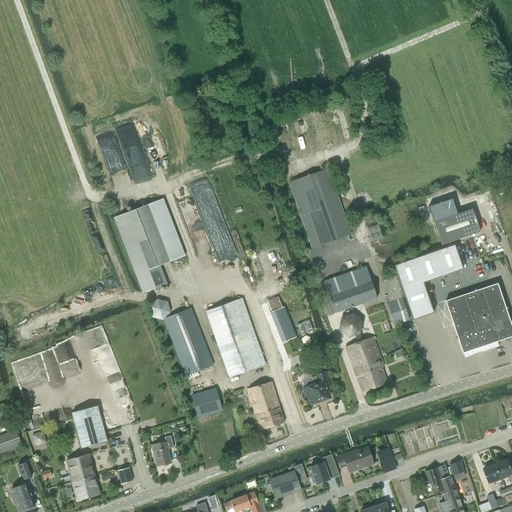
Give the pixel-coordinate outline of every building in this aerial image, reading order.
[(290,183),(307,232),(312,248),(350,235),(328,169),(290,183)] [(209,183),(191,190),(219,263),(236,256),(209,183)] [(171,196),(147,206),(169,261),(190,254),(171,196)] [(169,261),(147,206),(115,218),(144,293),(166,284),(159,265),(169,261)] [(480,232),(472,209),(433,222),(441,245),(480,232)] [(454,245),(392,266),(396,276),(401,291),(403,297),(411,321),(433,313),(422,283),(462,269),(454,245)] [(334,313),(376,298),(366,267),(323,282),(334,313)] [(388,295),(401,291),(396,276),(383,281),(388,295)] [(462,353),(511,337),(511,328),(509,319),(508,319),(497,284),(445,301),(457,337),(462,353)] [(409,319),(402,298),(386,303),(394,324),(401,322),(409,319)] [(264,364),(241,299),(206,311),(229,377),(264,364)] [(282,343),(296,338),(284,308),(270,313),(282,343)] [(186,376),(212,365),(190,309),(164,319),(186,376)] [(341,318),(340,330),(348,337),(354,334),(356,343),(361,342),(359,333),(355,329),(356,319),(357,318),(352,314),(341,318)] [(301,335),(313,331),(309,319),(297,324),(301,335)] [(363,392),(387,383),(381,367),(384,366),(373,337),(361,342),(356,343),(346,347),(363,392)] [(310,377),(308,373),(299,376),(306,397),(308,396),(311,404),(329,398),(326,391),(328,391),(326,383),(328,382),(325,372),(310,377)] [(197,411),(219,406),(213,382),(192,387),(197,411)] [(260,430),(284,423),(271,382),(247,390),(260,430)] [(81,448),(106,442),(97,407),(72,414),(81,448)] [(0,453),(21,446),(15,430),(0,435),(0,453)] [(167,450),(172,448),(170,437),(164,438),(165,443),(152,446),(157,467),(170,463),(167,450)] [(349,473),(372,465),(367,448),(353,453),(352,452),(335,458),(340,469),(347,467),(349,473)] [(309,467),(316,485),(329,480),(328,476),(337,473),(330,454),(321,457),(323,462),(309,467)] [(72,483),(94,477),(88,455),(66,461),(72,483)] [(392,459),(380,463),(384,473),(395,469),(393,464),(392,459)] [(495,464),(502,481),(509,478),(510,482),(511,481),(511,469),(508,459),(495,464)] [(460,461),(449,465),(452,475),(458,473),(463,471),(460,461)] [(26,463),(17,466),(23,480),(32,477),(26,463)] [(502,481),(495,464),(483,469),(489,484),(493,482),(494,484),(502,481)] [(300,465),(294,467),(297,475),(303,473),(300,465)] [(441,480),(441,479),(440,477),(448,475),(444,465),(425,472),(432,494),(441,491),(444,490),(441,480)] [(121,485),(132,482),(129,468),(117,471),(121,485)] [(49,470),(41,473),(43,479),(51,476),(49,470)] [(276,499),(300,490),(294,472),(270,480),(276,499)] [(441,491),(444,501),(457,496),(450,476),(441,479),(441,480),(444,490),(441,491)] [(94,477),(72,483),(77,501),(99,495),(94,477)] [(34,506),(26,484),(11,490),(14,497),(12,498),(14,505),(17,504),(19,511),(34,506)] [(508,495),(506,489),(499,492),(501,498),(508,495)] [(260,511),(255,498),(253,492),(230,501),(223,504),(225,511),(232,508),(233,511),(235,511),(250,506),(251,511),(260,511)] [(511,500),(511,495),(511,494),(508,495),(501,498),(495,500),(493,494),(487,497),(492,509),(511,500)] [(448,511),(461,507),(457,496),(444,501),(439,503),(442,511),(448,511)] [(198,511),(197,511),(207,511),(204,503),(196,506),(198,511)] [(371,505),(373,511),(387,511),(384,504),(380,505),(379,503),(372,505),(371,505)]
